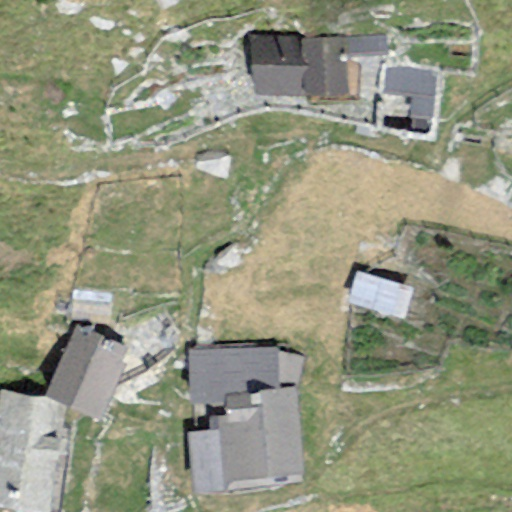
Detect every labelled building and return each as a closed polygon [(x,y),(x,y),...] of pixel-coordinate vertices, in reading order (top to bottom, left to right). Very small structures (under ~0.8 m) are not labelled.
[(343,38),(245,35),(252,94),(300,96),(344,97),(343,59),(343,38)] [(385,35),(343,38),(343,59),(386,54),(385,35)] [(434,69),(382,65),(380,94),(411,97),(432,98),(434,69)] [(431,117),(432,98),(411,97),(409,115),(431,117)] [(413,288),(353,272),(345,303),(404,319),(413,288)] [(73,326),(43,396),(63,405),(98,421),(122,364),(117,362),(123,348),(73,326)] [(276,347),(188,350),(189,402),(194,401),(194,432),(187,431),(193,494),(301,481),(300,474),(294,387),(304,359),(276,351),(276,347)] [(43,396),(0,390),(0,504),(32,511),(45,511),(63,405),(43,396)]
